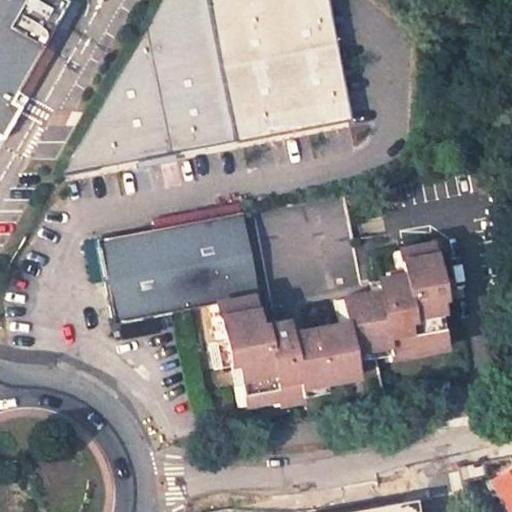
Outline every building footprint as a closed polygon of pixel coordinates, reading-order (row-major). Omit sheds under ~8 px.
[(44,49),(71,4),(64,0),(0,0),(0,133),(2,132),(14,113),(11,106),(21,87),(30,86),(47,57),(44,49)] [(233,142),(207,0),(158,0),(130,49),(97,106),(72,149),(57,174),(233,142)] [(207,0),(233,142),(348,122),(326,0),(207,0)] [(486,188),(482,169),(467,172),(470,190),(486,188)] [(437,300),(426,243),(388,250),(394,275),(368,281),(370,296),(362,297),(343,194),(254,210),(271,301),(269,302),(273,322),(252,326),(247,297),(253,295),(237,213),(94,240),(108,323),(209,304),(220,366),(230,364),(239,406),(269,401),(270,407),(293,402),(290,389),(349,379),(345,356),(380,348),(381,354),(404,349),(405,357),(439,350),(433,314),(427,314),(425,302),(437,300)] [(511,511),(511,464),(485,481),(503,511),(511,511)]
